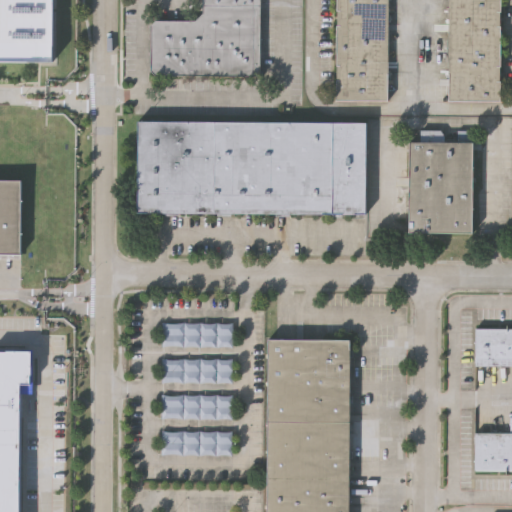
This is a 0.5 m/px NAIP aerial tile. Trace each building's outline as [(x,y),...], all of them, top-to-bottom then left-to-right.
[(0,0),(54,0),(54,56),(0,56),(0,0)] [(259,0),(259,76),(154,75),(149,69),(150,25),(154,20),(192,20),(201,13),(201,0),(259,0)] [(497,0),(497,99),(446,98),(446,0),(387,0),(386,99),(334,99),(334,0),(497,0)] [(364,123),(363,213),(135,212),(136,121),(364,123)] [(417,130),(423,130),(440,130),(440,142),(468,142),(467,232),(418,232),(418,230),(411,230),(411,233),(406,233),(406,144),(417,144),(417,130)] [(0,176),(22,176),(21,254),(0,254),(0,176)] [(43,304),(0,304),(0,365),(55,366),(55,346),(42,346),(43,304)] [(511,368),(476,368),(476,330),(511,330),(511,368)] [(347,338),(345,511),(265,511),(267,338),(347,338)] [(21,511),(0,511),(0,346),(32,346),(32,382),(21,382),(21,511)] [(511,467),(476,467),(477,432),(511,432),(511,467)]
